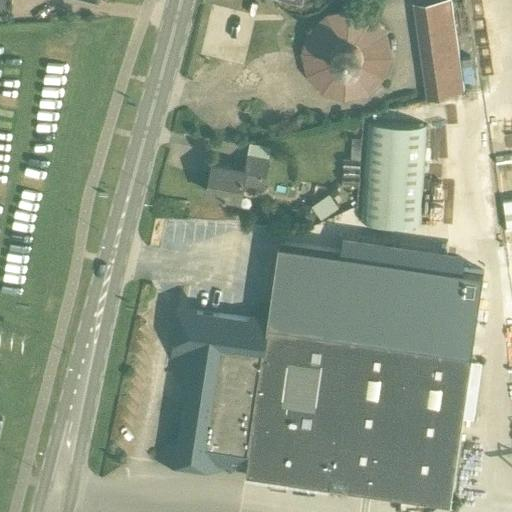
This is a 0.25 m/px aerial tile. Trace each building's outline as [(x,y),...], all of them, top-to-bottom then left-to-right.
[(426,95),(464,89),(450,0),(422,0),(412,2),(426,95)] [(368,95),(385,80),(393,56),(386,55),(382,35),(368,20),(349,14),(329,18),(313,32),(307,51),(311,72),(325,87),(344,93),(365,89),(368,95)] [(364,216),(364,219),(418,222),(423,124),(369,121),(364,216)] [(359,182),(362,137),(352,137),(351,158),(344,157),(342,181),(359,182)] [(263,187),(268,159),(247,155),(245,169),(212,163),(206,192),(240,198),(243,183),(263,187)] [(248,448),(245,467),(245,469),(449,499),(480,288),(242,253),(233,316),(183,309),(179,341),(197,343),(181,458),(229,465),(232,446),(248,448)] [(229,465),(245,467),(248,448),(232,446),(229,465)]
